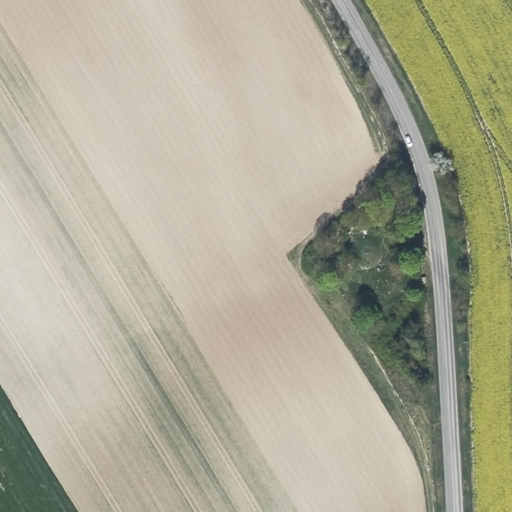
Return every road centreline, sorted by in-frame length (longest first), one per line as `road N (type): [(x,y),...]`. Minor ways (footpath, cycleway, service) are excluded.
road 1 (track): [(304,0),(382,150),(350,204),(301,245),(297,264),(418,419),(431,511)]
road 2 (tertiary): [(453,511),(427,191),(409,126),(340,0)]
